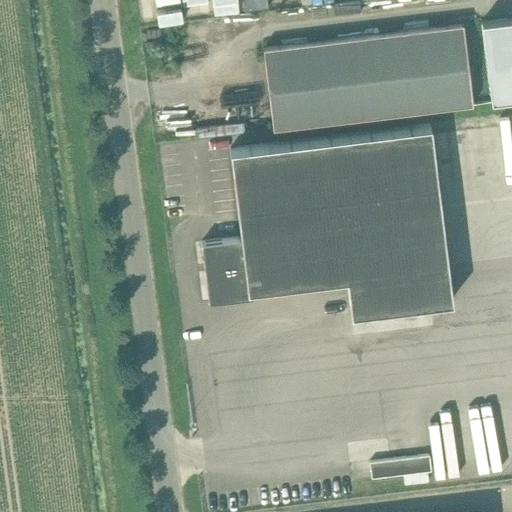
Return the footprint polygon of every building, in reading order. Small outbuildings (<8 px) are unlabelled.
[(144,0),(145,20),(248,13),(247,5),(276,4),(275,0),(144,0)] [(511,17),(482,21),(491,101),(511,98),(511,17)] [(273,127),(293,124),(473,103),(463,23),(283,45),(264,48),(273,127)] [(167,55),(168,72),(224,68),(222,50),(167,55)] [(430,124),(249,146),(230,148),(240,236),(201,241),(208,301),(252,296),(251,288),(346,277),(351,313),(452,300),(430,124)] [(511,467),(511,405),(439,412),(440,424),(424,425),(428,475),(511,467)] [(426,458),(369,465),(371,479),(427,472),(426,458)]
